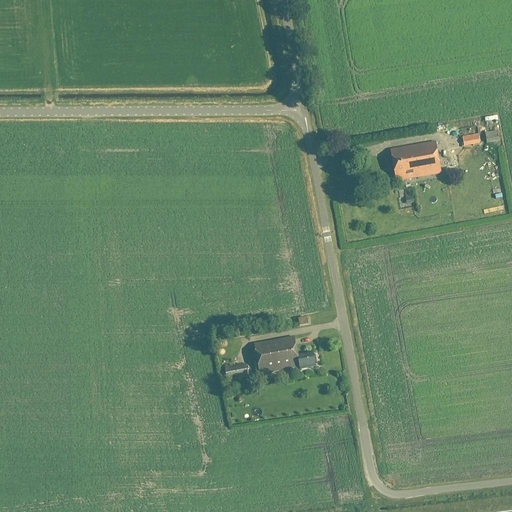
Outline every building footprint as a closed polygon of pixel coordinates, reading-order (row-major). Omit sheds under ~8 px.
[(497,132),(485,135),(487,145),(499,143),(497,132)] [(478,135),(462,138),(464,148),(480,145),(478,135)] [(436,143),(390,151),(396,183),(441,175),(436,143)] [(294,338),(254,346),(260,376),(300,368),(300,370),(301,370),(301,371),(307,370),(307,369),(315,367),(315,366),(317,365),(316,360),(314,361),(313,354),(298,357),(294,338)] [(246,365),(225,369),(227,382),(248,378),(246,365)]
